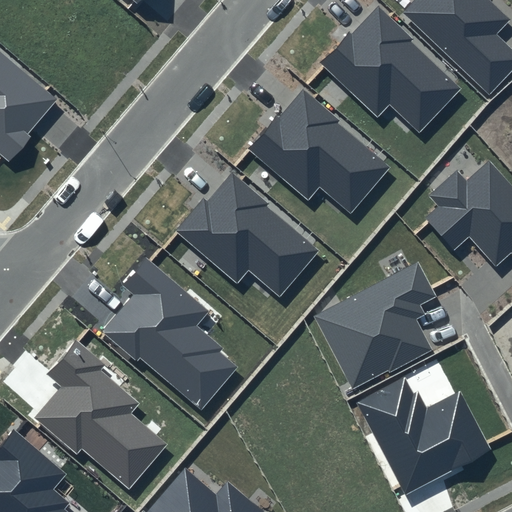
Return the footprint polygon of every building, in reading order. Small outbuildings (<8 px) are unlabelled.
[(414,0),(403,13),(489,95),(511,70),(511,50),(495,36),(511,18),(491,0),(414,0)] [(376,7),(322,64),(378,118),(389,105),(420,134),(463,88),(376,7)] [(0,154),(10,162),(31,138),(27,134),(57,98),(0,50),(0,154)] [(392,165),(303,90),(250,151),(308,200),(319,187),(351,214),(392,165)] [(439,206),(426,219),(455,251),(470,238),(496,265),(511,252),(511,253),(511,185),(489,161),(465,182),(456,170),(429,196),(439,206)] [(320,248),(230,172),(178,233),(237,283),(249,270),(280,297),(320,248)] [(208,310),(146,257),(121,286),(132,296),(103,330),(200,411),(240,363),(195,325),(208,310)] [(418,262),(313,316),(352,390),(431,348),(415,320),(426,314),(420,305),(436,297),(418,262)] [(61,387),(35,417),(77,454),(82,449),(129,489),(167,444),(131,414),(140,403),(99,370),(104,365),(76,340),(46,375),(61,387)] [(403,377),(356,402),(406,494),(490,449),(460,392),(422,411),(403,377)] [(14,430),(0,446),(0,511),(67,511),(65,510),(72,504),(53,490),(67,473),(14,430)] [(185,468),(146,511),(264,511),(228,481),(216,495),(185,468)]
